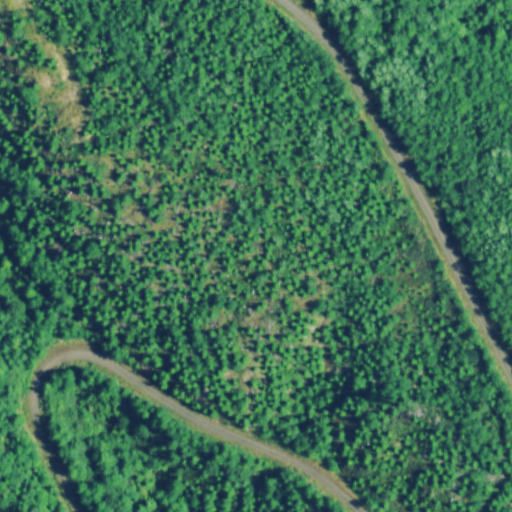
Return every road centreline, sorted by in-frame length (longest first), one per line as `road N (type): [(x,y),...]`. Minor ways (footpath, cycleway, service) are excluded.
road 1 (track): [(358,511),(295,468),(199,430),(108,368),(65,350),(41,360),(27,381),(31,412),(72,511)]
road 2 (residential): [(511,401),(338,45),(290,0)]
